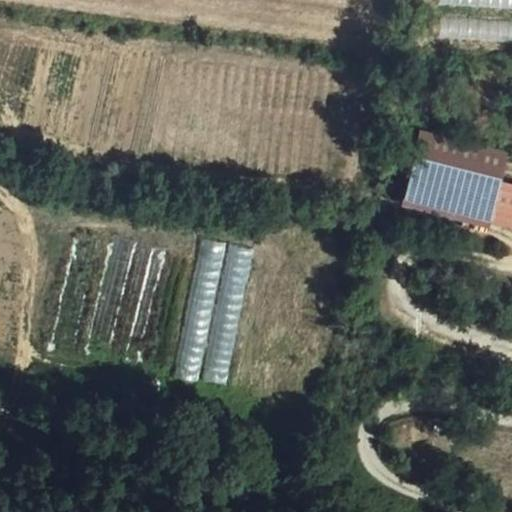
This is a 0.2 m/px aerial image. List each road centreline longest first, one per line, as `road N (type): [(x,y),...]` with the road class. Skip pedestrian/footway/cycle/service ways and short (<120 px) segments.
road 1 (unclassified): [(455,511),(382,475),(371,434),(398,401),(511,416)]
road 2 (track): [(0,426),(21,410),(31,219),(0,191)]
road 3 (unclassified): [(511,351),(410,298),(402,265),(444,256),(511,259)]
